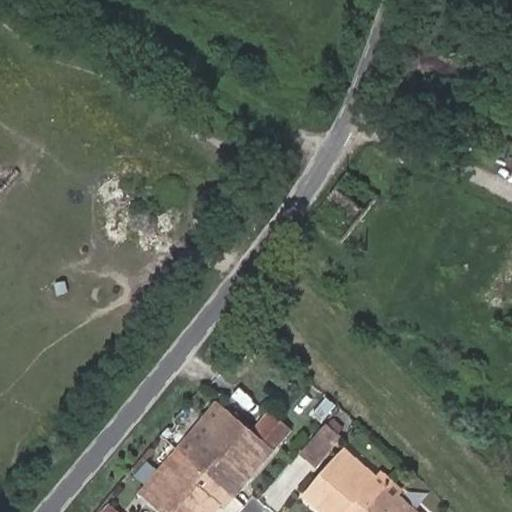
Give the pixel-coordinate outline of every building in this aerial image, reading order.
[(511,0),(489,0),(511,9),(511,0)] [(498,102),(478,94),(462,130),(483,138),(498,102)] [(184,476),(225,511),(236,500),(232,496),(248,478),(252,482),(265,467),(242,447),(214,422),(187,452),(197,460),(184,476)] [(282,447),(259,427),(246,443),(268,462),(282,447)] [(331,434),(341,442),(342,443),(348,437),(337,428),(331,434)] [(329,432),(304,463),(320,475),(345,446),(342,443),(341,442),(331,434),(329,432)] [(242,447),(265,467),(268,462),(246,443),(242,447)] [(184,476),(172,465),(137,504),(142,509),(153,496),(161,503),(174,487),(184,476)] [(376,511),(380,508),(357,488),(362,482),(343,465),(305,508),(310,511),(376,511)] [(174,487),(161,503),(153,496),(142,509),(145,511),(225,511),(184,476),(174,487)] [(362,482),(357,488),(380,508),(388,498),(376,488),(373,491),(362,482)]
